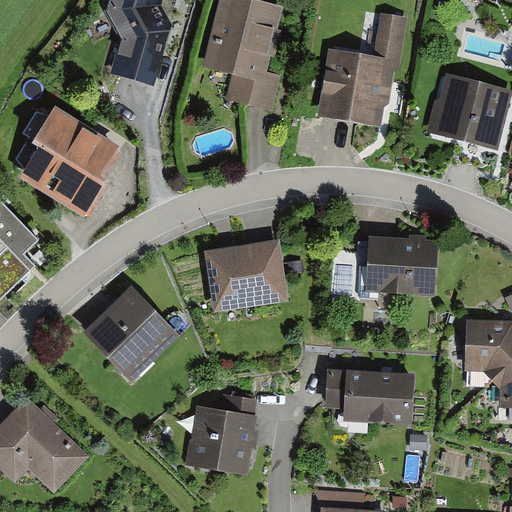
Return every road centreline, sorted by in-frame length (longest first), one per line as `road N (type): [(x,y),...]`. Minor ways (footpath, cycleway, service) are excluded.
road 1 (residential): [(0,352),(54,297),(121,247),(218,199),(282,183),(416,191),(511,228)]
road 2 (residential): [(320,358),(290,416),(281,511)]
